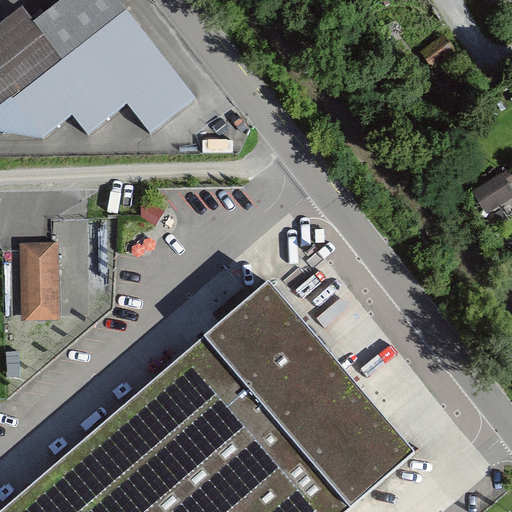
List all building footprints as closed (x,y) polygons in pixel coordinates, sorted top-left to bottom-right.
[(24,13),(0,31),(0,137),(47,147),(74,124),(89,143),(129,112),(152,143),(196,105),(115,0),(70,0),(35,28),(24,13)] [(442,38),(422,54),(435,70),(455,55),(442,38)] [(511,191),(501,176),(474,195),(489,216),(511,200),(511,191)] [(59,246),(19,247),(22,323),(62,322),(59,246)] [(268,291),(3,511),(360,511),(419,463),(268,291)]
